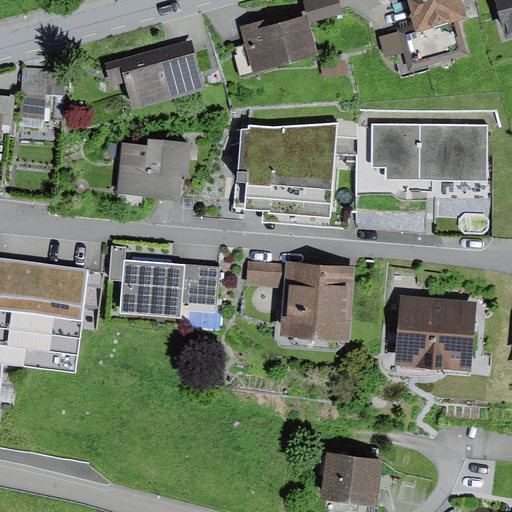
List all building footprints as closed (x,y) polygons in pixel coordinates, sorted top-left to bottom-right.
[(338,0),(310,0),(305,2),(311,24),(343,15),(338,0)] [(406,0),(415,30),(382,39),(387,56),(397,54),(403,76),(472,56),(462,21),(470,19),(465,1),(467,0),(406,0)] [(511,0),(494,0),(505,41),(511,39),(511,0)] [(268,20),(241,27),(246,46),(254,74),(317,57),(306,17),(270,27),(268,20)] [(192,40),(104,65),(111,87),(126,83),(134,111),(207,90),(192,40)] [(254,74),(246,46),(233,49),(241,78),(254,74)] [(67,71),(23,68),(19,118),(43,119),(45,96),(65,97),(67,71)] [(0,97),(0,115),(3,116),(2,126),(12,127),(15,99),(0,97)] [(489,124),(372,125),(373,168),(388,168),(388,180),(489,179),(489,124)] [(249,130),(242,131),(234,209),(264,212),(263,221),(331,227),(338,125),(285,128),(251,126),(249,130)] [(148,147),(122,144),(117,195),(178,202),(181,176),(189,177),(192,144),(149,139),(148,147)] [(110,282),(123,283),(125,261),(125,248),(112,247),(110,282)] [(90,269),(0,257),(0,407),(5,367),(76,376),(90,269)] [(220,269),(125,261),(123,283),(121,315),(182,320),(183,301),(216,304),(220,269)] [(286,265),(249,263),(247,285),(284,288),(286,265)] [(353,269),(286,265),(284,288),(282,337),(349,341),(353,269)] [(477,304),(402,298),(396,368),(472,374),(477,304)] [(381,461),(327,454),(321,499),(375,506),(381,461)]
